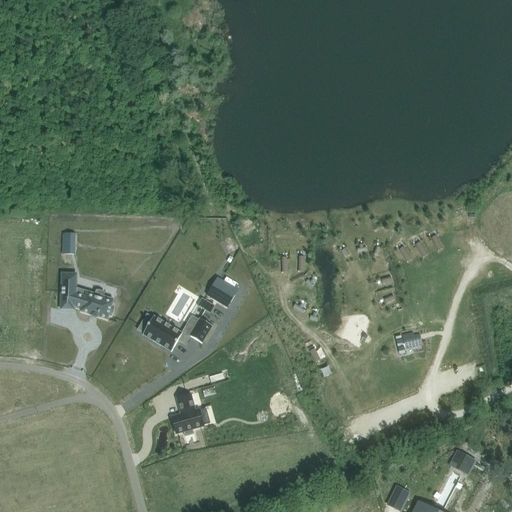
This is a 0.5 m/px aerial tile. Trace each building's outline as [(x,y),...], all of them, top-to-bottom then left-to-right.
[(431,239),(438,251),(443,249),(437,236),(431,239)] [(416,246),(423,258),(428,255),(421,243),(416,246)] [(399,250),(407,262),(412,259),(404,247),(399,250)] [(346,249),(342,252),(347,258),(350,255),(346,249)] [(92,315),(91,316),(92,316),(93,316),(96,317),(97,318),(97,317),(108,320),(109,315),(111,316),(113,314),(113,312),(114,310),(114,308),(112,307),(113,302),(95,297),(96,294),(95,294),(88,292),(87,291),(86,296),(76,293),(77,274),(62,274),(61,298),(74,299),(74,307),(82,310),(81,312),(92,315)] [(207,295),(227,308),(238,290),(218,278),(207,295)] [(393,295),(385,298),(387,303),(395,300),(393,295)] [(203,300),(199,306),(211,314),(215,307),(203,300)] [(192,317),(182,334),(154,317),(153,318),(147,315),(138,330),(144,334),(143,335),(172,352),(178,341),(185,345),(190,337),(202,344),(213,327),(200,319),(199,321),(192,317)] [(413,334),(403,336),(406,349),(416,347),(414,337),(413,334)] [(401,336),(396,338),(400,355),(405,354),(401,336)] [(310,352),(315,363),(320,360),(315,349),(310,352)] [(325,377),(331,374),(327,366),(320,370),(325,377)] [(181,415),(172,418),(176,434),(184,432),(185,437),(194,434),(193,430),(204,427),(199,410),(195,411),(191,395),(177,399),(181,415)] [(468,475),(475,462),(457,453),(451,465),(468,475)]
